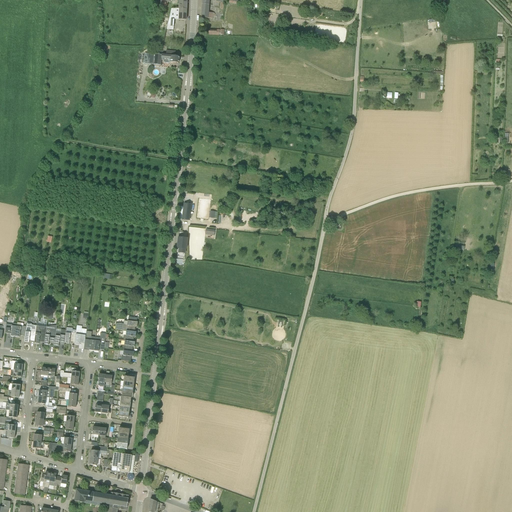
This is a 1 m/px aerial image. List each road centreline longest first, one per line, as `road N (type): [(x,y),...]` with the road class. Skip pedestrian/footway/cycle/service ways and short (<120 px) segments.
road 1 (tertiary): [(141,491),(194,0)]
road 2 (track): [(511,180),(397,195),(324,223)]
road 3 (track): [(58,140),(178,159)]
